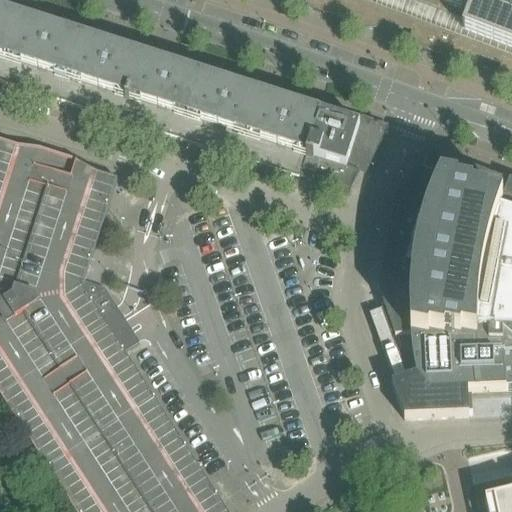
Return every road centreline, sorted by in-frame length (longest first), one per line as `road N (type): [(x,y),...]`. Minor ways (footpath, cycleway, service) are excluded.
road 1 (residential): [(0,112),(367,226)]
road 2 (tertiary): [(418,102),(113,0)]
road 3 (unclassified): [(396,449),(344,303),(367,226)]
road 4 (unclassified): [(367,226),(418,102)]
road 5 (residential): [(285,511),(396,449)]
